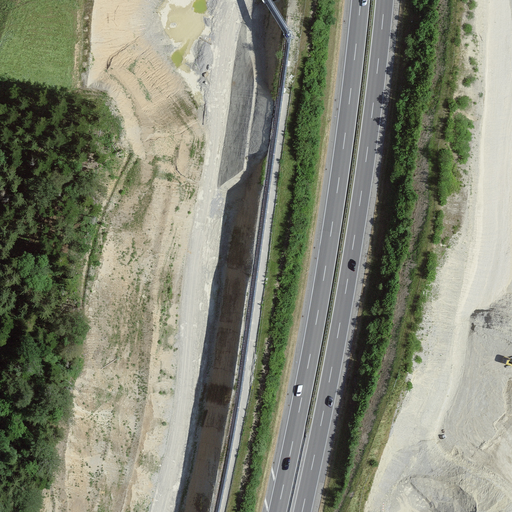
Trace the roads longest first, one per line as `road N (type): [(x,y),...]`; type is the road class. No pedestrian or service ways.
road 1 (motorway): [(301,511),(347,279),(384,0)]
road 2 (motorway): [(360,0),(323,276),(277,511)]
road 3 (track): [(0,169),(55,148),(101,104)]
